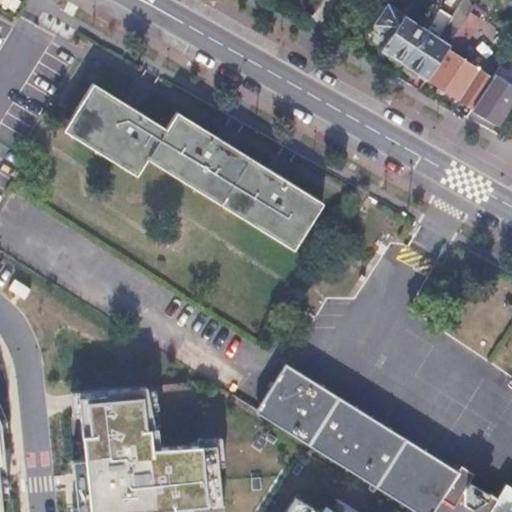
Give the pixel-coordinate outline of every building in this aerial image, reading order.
[(477,0),(466,17),(476,24),(505,43),(511,32),(511,17),(495,6),(492,11),(482,5),(484,0),(477,0)] [(382,43),(404,57),(425,27),(386,2),(374,21),(390,31),(382,43)] [(404,57),(429,73),(448,43),(438,36),(454,13),(440,5),(425,27),(404,57)] [(476,24),(466,17),(448,43),(459,50),(476,24)] [(473,103),(493,72),(480,64),(459,50),(448,43),(429,73),(473,103)] [(480,64),(493,72),(500,62),(487,53),(480,64)] [(509,68),(500,62),(493,72),(502,79),(509,68)] [(493,72),(473,103),(496,118),(511,94),(511,64),(509,68),(502,79),(493,72)] [(323,201),(177,110),(166,127),(94,83),(67,127),(139,171),(149,155),(296,246),(323,201)] [(61,342),(82,356),(99,332),(78,318),(61,342)] [(511,511),(511,504),(497,495),(491,491),(487,497),(479,493),(472,496),(473,489),(465,484),(472,473),(459,465),(456,469),(286,364),(258,410),(423,511),(511,511)] [(130,387),(60,395),(75,511),(229,511),(220,440),(134,446),(130,387)] [(0,511),(13,511),(6,403),(0,388),(0,511)] [(358,511),(313,483),(296,511),(358,511)] [(497,495),(511,504),(511,489),(503,485),(497,495)]
